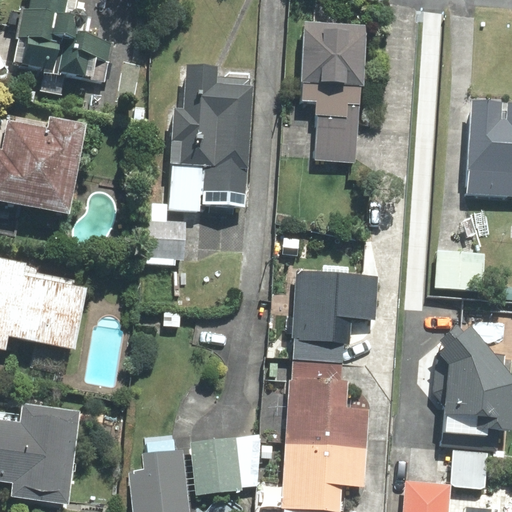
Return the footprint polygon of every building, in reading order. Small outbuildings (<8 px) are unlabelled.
[(26,0),(21,18),(13,16),(6,46),(10,47),(5,69),(75,83),(79,62),(105,66),(107,46),(76,44),(77,30),(68,29),(70,16),(57,13),(60,0),(58,0),(26,0)] [(357,37),(300,33),(295,105),(316,107),(312,160),(348,163),(357,37)] [(208,77),(181,75),(178,120),(167,119),(164,168),(241,173),(246,96),(207,93),(208,77)] [(511,111),(467,109),(461,199),(511,201),(511,111)] [(0,208),(56,220),(73,133),(42,127),(39,142),(1,134),(0,140),(0,208)] [(194,176),(168,174),(165,214),(191,216),(194,176)] [(240,178),(199,176),(197,209),(237,211),(240,178)] [(177,231),(141,228),(138,261),(175,264),(177,231)] [(479,259),(436,256),(433,292),(476,295),(479,259)] [(0,343),(64,356),(75,301),(10,289),(13,277),(0,274),(0,343)] [(370,285),(295,280),(289,363),(333,366),(335,346),(341,347),(343,320),(368,322),(370,285)] [(436,420),(469,422),(468,436),(501,439),(506,391),(462,338),(431,362),(439,371),(436,420)] [(333,371),(291,368),(285,447),(362,453),(365,417),(337,415),(339,389),(332,388),(333,371)] [(60,505),(69,419),(17,414),(15,432),(0,430),(0,483),(7,485),(5,500),(60,505)] [(232,446),(191,450),(196,497),(237,493),(232,446)] [(361,457),(284,451),(279,511),(333,511),(335,489),(358,490),(361,457)] [(481,461),(450,458),(447,490),(478,493),(481,461)] [(141,482),(127,483),(129,511),(182,511),(178,464),(140,468),(141,482)] [(439,511),(440,494),(403,491),(401,511),(439,511)]
